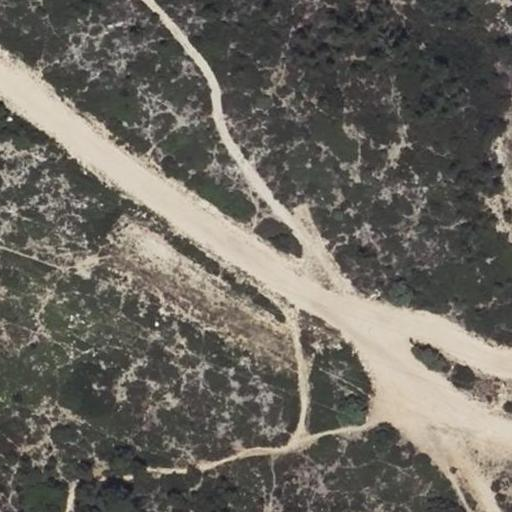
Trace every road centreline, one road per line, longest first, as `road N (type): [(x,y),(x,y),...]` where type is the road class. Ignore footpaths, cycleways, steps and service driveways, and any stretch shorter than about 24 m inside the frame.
road 1 (track): [(348,312),(0,81)]
road 2 (track): [(466,407),(348,312)]
road 3 (track): [(368,332),(414,328),(511,367)]
